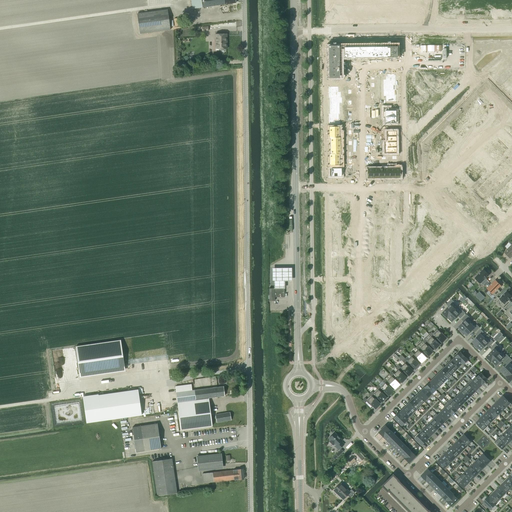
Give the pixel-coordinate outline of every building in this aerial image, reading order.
[(202,7),(219,5),(218,0),(190,0),(192,9),(202,7)] [(140,34),(170,30),(168,10),(138,14),(140,34)] [(217,42),(217,49),(227,49),(227,42),(225,42),(225,34),(215,35),(215,42),(217,42)] [(339,46),(328,46),(328,78),(339,78),(339,58),(346,58),(397,58),(397,47),(344,47),(344,48),(339,48),(339,46)] [(475,97),(471,101),(479,109),(485,103),(482,99),(480,102),(475,97)] [(471,101),(467,105),(472,110),(470,112),(473,115),(479,109),(471,101)] [(389,108),(385,108),(385,117),(396,117),(396,111),(389,111),(389,108)] [(458,114),(454,118),(462,126),(468,120),(465,116),(463,118),(458,114)] [(396,117),(385,117),(385,126),(389,126),(389,123),(396,123),(396,117)] [(454,118),(450,122),(455,127),(453,129),(456,132),(462,126),(454,118)] [(440,132),(436,136),(444,144),(450,137),(447,134),(445,136),(440,132)] [(436,136),(431,141),(436,145),(434,147),(437,151),(444,144),(436,136)] [(511,144),(507,140),(503,144),(510,151),(511,148),(511,144)] [(503,144),(499,148),(506,155),(510,151),(503,144)] [(499,148),(495,151),(502,158),(506,155),(499,148)] [(495,151),(491,155),(498,162),(502,158),(495,151)] [(491,155),(487,159),(494,166),(498,162),(491,155)] [(434,156),(426,156),(426,166),(434,166),(434,156)] [(483,163),(479,167),(486,174),(490,170),(483,163)] [(479,167),(475,171),(482,178),(486,174),(479,167)] [(341,168),(331,168),(331,177),(341,176),(341,168)] [(475,171),(472,175),(479,182),(482,178),(475,171)] [(472,175),(468,179),(475,186),(479,182),(472,175)] [(448,183),(444,188),(448,193),(456,185),(449,178),(446,181),(448,183)] [(456,185),(448,193),(452,197),(457,192),(459,195),(463,191),(456,185)] [(466,201),(461,206),(465,210),(473,202),(467,195),(463,199),(466,201)] [(336,199),(330,199),(330,206),(342,206),(342,196),(337,196),(337,199),(336,199)] [(380,206),(377,206),(377,210),(387,210),(386,199),(380,199),(380,206)] [(393,199),(386,199),(387,210),(396,210),(396,205),(393,206),(393,205),(393,199)] [(473,202),(465,210),(470,215),(475,210),(477,212),(480,209),(473,202)] [(342,206),(330,206),(330,212),(337,212),(337,215),(342,215),(342,206)] [(435,213),(427,221),(431,225),(439,217),(435,213)] [(483,218),(478,223),(483,228),(491,220),(484,213),(481,216),(483,218)] [(439,217),(431,225),(435,229),(443,221),(439,217)] [(491,220),(483,228),(487,232),(492,228),(494,230),(497,227),(491,220)] [(443,221),(435,229),(438,233),(446,225),(443,221)] [(446,225),(438,233),(442,236),(450,229),(446,225)] [(450,229),(442,236),(446,240),(454,233),(450,229)] [(422,234),(416,240),(423,247),(429,241),(422,234)] [(455,246),(452,249),(454,251),(458,256),(466,248),(462,243),(457,248),(455,246)] [(466,248),(458,256),(465,262),(468,259),(466,257),(471,252),(466,248)] [(418,255),(410,255),(410,266),(418,266),(418,255)] [(338,260),(332,260),(332,266),(343,266),(343,256),(339,257),(339,260),(338,260)] [(442,262),(437,266),(445,274),(452,268),(448,265),(446,267),(442,262)] [(343,266),(332,266),(332,272),(339,272),(339,275),(343,275),(343,266)] [(437,266),(433,270),(438,275),(436,277),(439,280),(441,278),(445,274),(437,266)] [(284,288),(284,281),(291,281),(291,269),(271,269),(272,281),(273,281),(273,288),(274,288),(274,289),(284,288)] [(483,269),(475,278),(480,284),(481,283),(483,285),(488,280),(486,278),(487,277),(489,275),(483,269)] [(424,279),(418,285),(426,292),(432,287),(424,279)] [(487,289),(495,297),(501,292),(498,289),(501,286),(495,280),(487,289)] [(273,288),(269,288),(269,301),(275,301),(274,297),(284,297),(284,288),(274,289),(274,288),(273,288)] [(499,304),(504,309),(511,302),(509,300),(511,297),(511,296),(507,291),(499,299),(502,302),(499,304)] [(412,292),(406,298),(413,306),(419,300),(412,292)] [(448,317),(457,308),(453,303),(454,302),(451,300),(447,304),(449,306),(443,313),(444,314),(446,317),(446,316),(447,317),(448,317)] [(462,312),(457,308),(448,317),(449,318),(448,318),(451,321),(451,320),(452,321),(458,315),(460,318),(465,313),(463,311),(462,312)] [(388,311),(384,315),(391,321),(399,313),(395,309),(390,314),(388,311)] [(399,313),(391,321),(397,327),(400,324),(398,322),(403,317),(399,313)] [(460,330),(462,332),(472,322),(468,318),(469,317),(467,315),(462,319),(464,322),(459,327),(461,329),(460,330)] [(342,322),(331,322),(331,331),(342,331),(342,322)] [(476,326),(472,322),(462,332),(464,334),(465,333),(467,335),(472,330),(475,332),(479,328),(477,325),(476,326)] [(435,337),(441,342),(446,338),(437,329),(432,333),(431,332),(429,334),(433,339),(435,337)] [(474,345),(476,347),(484,339),(480,335),(483,332),(480,330),(476,334),(478,336),(473,342),(475,344),(474,345)] [(494,339),(497,341),(502,335),(500,333),(494,339)] [(434,349),(438,346),(439,345),(433,339),(429,334),(422,341),(427,346),(429,343),(434,349)] [(486,337),(484,339),(476,347),(478,348),(479,348),(481,350),(486,344),(489,347),(493,342),(491,340),(490,341),(486,337)] [(359,344),(354,349),(358,353),(366,345),(360,339),(357,342),(359,344)] [(124,366),(121,340),(76,346),(79,373),(124,366)] [(422,350),(428,356),(432,351),(427,346),(422,341),(418,345),(418,346),(416,348),(420,352),(422,350)] [(493,351),(487,357),(487,358),(490,361),(491,362),(491,361),(500,352),(496,348),(498,346),(495,343),(490,348),(493,351)] [(366,345),(358,353),(362,357),(367,353),(369,355),(373,351),(366,345)] [(416,357),(421,362),(426,358),(420,352),(416,348),(415,348),(418,350),(413,354),(411,352),(409,354),(413,359),(416,357)] [(500,352),(491,361),(492,362),(495,365),(496,366),(502,360),(504,362),(509,357),(506,354),(505,355),(501,351),(500,352)] [(464,365),(468,361),(464,357),(464,356),(462,354),(461,354),(459,352),(456,355),(457,355),(456,357),(464,365)] [(409,363),(415,369),(419,364),(413,359),(409,354),(411,357),(407,361),(405,359),(402,361),(407,365),(409,363)] [(459,368),(460,369),(464,365),(456,357),(451,361),(459,368)] [(508,366),(502,371),(503,372),(502,373),(505,376),(506,375),(506,376),(511,370),(511,363),(511,362),(511,360),(510,359),(505,363),(508,366)] [(402,370),(408,375),(412,371),(407,365),(402,361),(405,363),(400,367),(398,365),(396,367),(400,372),(402,370)] [(448,364),(454,371),(455,372),(459,368),(451,361),(448,364)] [(450,375),(454,371),(448,364),(444,368),(450,375)] [(396,376),(401,382),(406,378),(400,372),(396,367),(396,368),(398,370),(394,374),(391,372),(389,374),(394,379),(396,376)] [(444,368),(440,372),(446,378),(448,380),(452,376),(450,375),(444,368)] [(436,376),(443,382),(444,384),(448,380),(446,378),(440,372),(436,376)] [(476,377),(482,383),(482,384),(484,382),(486,380),(484,378),(485,377),(482,375),(480,373),(476,377)] [(389,383),(395,389),(399,384),(394,379),(389,374),(385,378),(383,381),(387,385),(389,383)] [(474,375),(470,379),(472,381),(478,387),(479,388),(481,386),(480,385),(482,383),(476,377),(474,375)] [(443,382),(436,376),(432,380),(439,386),(443,382)] [(470,379),(466,383),(467,384),(468,385),(475,391),(476,389),(477,390),(479,388),(478,387),(472,381),(470,379)] [(439,386),(432,380),(429,383),(435,390),(439,386)] [(382,390),(388,395),(393,391),(387,385),(383,381),(382,381),(385,383),(380,387),(378,385),(376,387),(380,392),(382,390)] [(425,387),(431,393),(435,390),(429,383),(427,385),(425,387),(425,386),(424,387),(425,387)] [(181,429),(212,425),(209,398),(195,400),(194,390),(192,390),(192,387),(192,384),(191,384),(176,386),(181,429)] [(467,384),(463,388),(471,395),(473,393),(472,393),(474,391),(475,391),(468,385),(467,384)] [(224,396),(223,386),(194,390),(195,400),(209,398),(224,396)] [(376,396),(381,402),(386,397),(380,392),(376,387),(377,389),(373,393),(372,392),(369,394),(374,398),(376,396)] [(425,387),(421,391),(427,397),(429,399),(433,395),(431,393),(425,387)] [(460,391),(459,392),(460,393),(467,399),(469,397),(471,395),(463,388),(460,391)] [(142,415),(138,392),(138,389),(83,397),(86,423),(142,415)] [(417,395),(424,401),(427,397),(421,391),(417,395)] [(457,396),(463,402),(463,403),(465,401),(467,399),(460,393),(457,396)] [(369,403),(375,408),(379,404),(374,398),(369,394),(370,395),(366,399),(365,398),(363,401),(367,405),(369,403)] [(417,395),(413,398),(420,405),(424,401),(417,395)] [(457,396),(453,400),(459,406),(461,404),(461,405),(463,403),(463,402),(457,396)] [(506,407),(507,406),(510,403),(503,396),(499,400),(506,407)] [(420,405),(413,398),(410,402),(417,410),(421,406),(420,405)] [(449,404),(455,410),(459,406),(453,400),(449,404)] [(496,404),(502,410),(506,407),(499,400),(496,404)] [(417,410),(410,402),(406,406),(412,413),(413,414),(417,410)] [(447,402),(443,406),(445,408),(451,414),(452,415),(452,414),(454,412),(455,410),(449,404),(447,402)] [(498,414),(499,414),(502,410),(496,404),(492,407),(498,414)] [(412,413),(406,406),(402,410),(408,416),(412,413)] [(500,415),(499,414),(498,414),(492,407),(488,411),(496,419),(500,415)] [(442,411),(441,411),(448,418),(451,414),(445,408),(442,411)] [(406,421),(408,419),(409,417),(408,416),(402,410),(398,414),(406,421)] [(441,411),(438,415),(444,421),(444,422),(446,420),(447,418),(448,418),(441,411)] [(491,422),(492,423),(496,419),(488,411),(484,415),(491,422)] [(230,412),(215,414),(216,422),(231,420),(230,412)] [(398,414),(398,413),(394,417),(402,426),(406,422),(406,421),(398,414)] [(434,419),(440,425),(442,423),(442,424),(444,422),(444,421),(438,415),(437,415),(434,419)] [(487,425),(491,422),(484,415),(480,419),(487,426),(487,425)] [(433,418),(429,422),(430,423),(436,429),(437,430),(439,428),(438,427),(439,426),(440,425),(434,419),(433,418)] [(488,427),(487,425),(487,426),(480,419),(476,423),(484,431),(488,427)] [(136,452),(144,451),(161,448),(157,423),(132,427),(136,452)] [(426,427),(432,433),(434,431),(435,432),(437,430),(436,429),(430,423),(429,423),(426,427)] [(383,437),(389,431),(385,426),(378,432),(383,437)] [(426,427),(422,431),(428,437),(429,437),(431,435),(430,435),(432,433),(426,427)] [(511,439),(511,435),(506,430),(506,429),(502,433),(503,435),(503,434),(510,441),(511,439)] [(383,437),(387,441),(394,435),(389,431),(383,437)] [(419,434),(418,434),(425,441),(427,439),(429,437),(428,437),(422,431),(419,434)] [(340,439),(334,433),(329,438),(331,440),(330,441),(333,445),(334,443),(336,445),(335,446),(339,450),(344,444),(339,440),(340,439)] [(418,433),(413,437),(414,438),(421,445),(424,443),(423,442),(424,441),(425,441),(418,434),(419,434),(418,433)] [(499,438),(506,445),(510,441),(503,434),(503,435),(500,438),(499,438)] [(387,441),(392,445),(398,439),(394,435),(387,441)] [(467,445),(471,441),(465,435),(461,439),(467,445)] [(506,445),(499,438),(500,438),(499,437),(494,441),(502,449),(506,445)] [(392,445),(396,449),(402,443),(398,439),(392,445)] [(468,446),(467,445),(461,439),(457,442),(464,450),(468,446)] [(453,446),(461,454),(464,450),(457,442),(453,446)] [(396,449),(400,454),(406,447),(402,443),(396,449)] [(461,455),(461,454),(453,446),(449,450),(455,456),(457,458),(461,455)] [(400,454),(404,458),(410,451),(406,447),(400,454)] [(451,460),(455,456),(449,450),(445,454),(451,460)] [(404,458),(408,463),(415,456),(410,451),(404,458)] [(223,464),(221,453),(197,456),(198,467),(223,464)] [(451,460),(445,454),(441,458),(448,464),(451,460)] [(480,458),(486,465),(490,461),(484,454),(480,458)] [(353,455),(348,459),(352,464),(357,459),(353,455)] [(157,496),(167,494),(177,493),(172,458),(152,461),(157,496)] [(450,467),(447,464),(448,464),(441,458),(437,462),(447,471),(450,467)] [(476,462),(483,468),(486,465),(480,458),(476,462)] [(483,468),(476,462),(474,460),(471,464),(473,465),(472,466),(479,472),(483,468)] [(468,469),(475,476),(479,472),(472,466),(468,469)] [(202,473),(203,483),(244,479),(243,469),(202,473)] [(426,480),(433,474),(428,469),(422,476),(426,480)] [(465,473),(471,480),(475,476),(468,469),(465,473)] [(461,477),(467,484),(471,480),(465,473),(461,477)] [(396,479),(393,476),(393,475),(392,474),(381,486),(382,487),(383,485),(410,511),(428,511),(429,511),(428,510),(398,480),(397,479),(396,479)] [(426,480),(431,484),(437,478),(433,474),(426,480)] [(467,484),(461,477),(459,476),(455,479),(463,488),(467,484)] [(431,484),(435,488),(441,482),(437,478),(431,484)] [(506,493),(511,487),(504,480),(502,482),(503,483),(500,487),(506,493)] [(435,488),(439,493),(445,486),(441,482),(435,488)] [(340,483),(333,490),(343,499),(347,495),(350,498),(355,493),(351,489),(349,491),(340,483)] [(439,493),(443,497),(449,491),(445,486),(439,493)] [(506,493),(500,487),(496,490),(495,489),(493,492),(501,499),(506,493)] [(443,497),(447,501),(453,495),(449,491),(443,497)] [(488,498),(495,505),(501,499),(493,492),(491,494),(492,495),(488,498)] [(452,506),(458,499),(453,495),(447,501),(452,506)] [(495,505),(488,498),(487,497),(485,500),(486,501),(481,505),(485,510),(488,507),(491,509),(495,505)]
